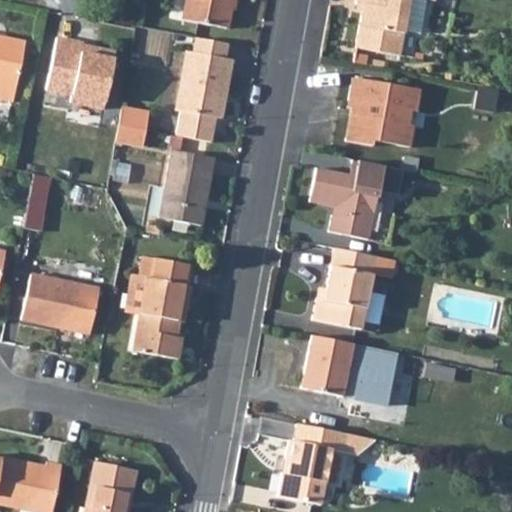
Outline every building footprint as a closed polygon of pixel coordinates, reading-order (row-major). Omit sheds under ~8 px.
[(184,0),(180,25),(225,34),(231,0),(184,0)] [(360,0),(365,1),(358,43),(401,51),(406,26),(410,0),(360,0)] [(425,0),(410,0),(406,26),(421,29),(425,0)] [(0,104),(12,106),(23,46),(0,41),(0,104)] [(80,49),(54,44),(44,95),(69,101),(68,109),(100,117),(112,61),(93,57),(92,60),(80,58),(80,49)] [(192,59),(224,64),(227,49),(194,44),(192,59)] [(192,59),(186,58),(175,116),(179,117),(175,142),(210,148),(215,123),(219,124),(231,65),(224,64),(192,59)] [(376,138),(412,144),(415,123),(410,122),(413,108),(418,107),(422,87),(354,75),(349,103),(353,104),(360,105),(355,139),(376,143),(376,138)] [(115,132),(143,137),(146,119),(118,114),(115,132)] [(141,150),(143,137),(115,132),(112,146),(141,150)] [(366,233),(381,161),(351,155),(348,169),(314,162),(307,196),(332,201),(332,204),(331,206),(328,207),(326,225),(366,233)] [(214,164),(170,156),(158,224),(201,233),(214,164)] [(312,314),(359,323),(374,251),(331,242),(321,291),(316,290),(312,314)] [(138,319),(131,356),(177,365),(181,345),(175,344),(179,328),(175,328),(178,314),(186,315),(191,292),(189,291),(193,272),(143,264),(140,283),(144,284),(138,319)] [(96,294),(28,281),(19,326),(86,340),(96,294)] [(138,319),(144,284),(140,283),(134,282),(127,317),(138,319)] [(300,387),(343,396),(354,342),(310,333),(300,387)] [(329,451),(340,453),(344,435),(295,425),(292,441),(286,440),(282,460),(285,460),(283,475),(279,474),(275,496),(317,506),(329,451)] [(41,474),(0,465),(0,510),(8,511),(50,511),(59,474),(42,470),(41,474)] [(133,476),(92,467),(83,511),(122,511),(125,501),(128,502),(133,476)]
